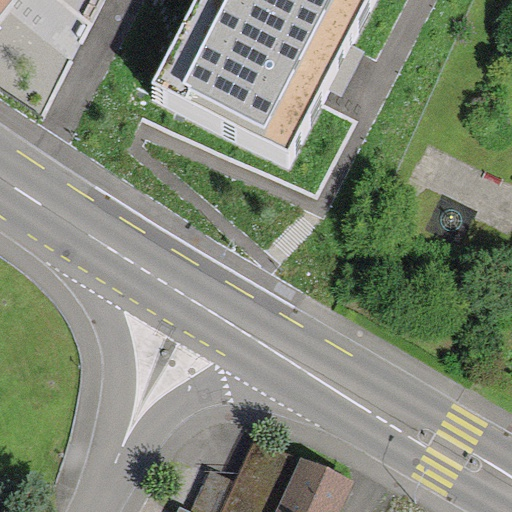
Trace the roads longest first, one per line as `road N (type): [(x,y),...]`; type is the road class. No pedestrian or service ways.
road 1 (primary): [(511,491),(194,300)]
road 2 (residential): [(194,300),(85,511)]
road 3 (primary): [(194,300),(0,173)]
